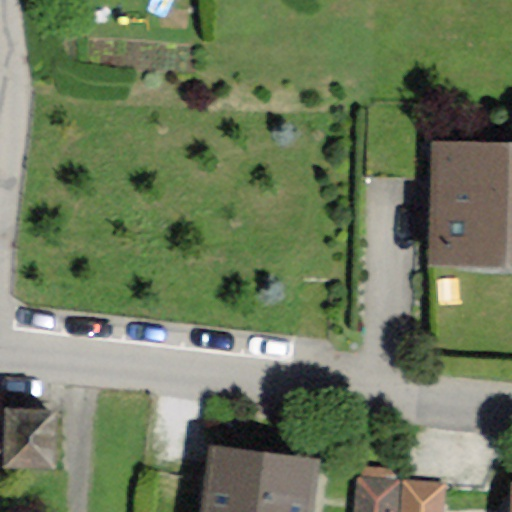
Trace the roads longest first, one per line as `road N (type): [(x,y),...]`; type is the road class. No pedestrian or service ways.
road 1 (residential): [(0,354),(511,410)]
road 2 (residential): [(7,0),(17,68),(0,161)]
